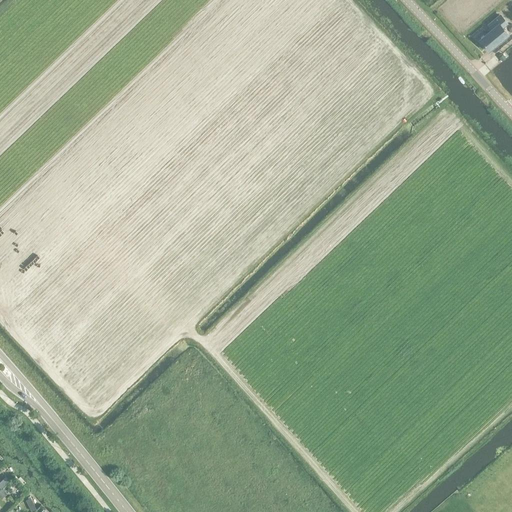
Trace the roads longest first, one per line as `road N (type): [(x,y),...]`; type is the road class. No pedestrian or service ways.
road 1 (secondary): [(126,511),(22,388)]
road 2 (unclassified): [(511,113),(405,0)]
